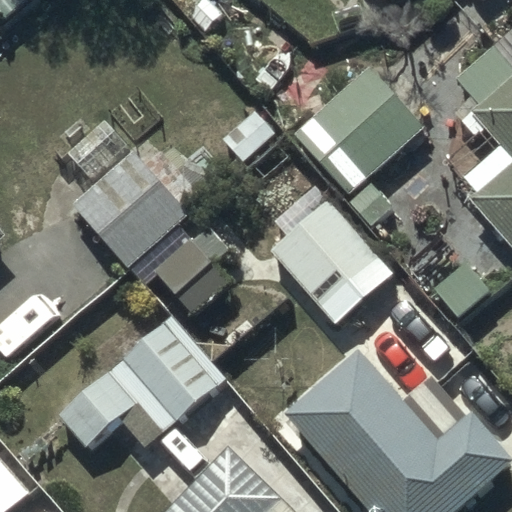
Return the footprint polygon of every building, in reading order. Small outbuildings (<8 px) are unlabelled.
[(0,0),(0,16),(7,24),(34,0),(0,0)] [(471,204),(511,251),(511,37),(458,83),(474,102),(455,118),(474,141),(448,164),(478,199),(471,204)] [(422,133),(369,74),(295,140),(344,195),(342,198),(372,232),(392,214),(365,184),(422,133)] [(128,149),(105,123),(65,158),(88,184),(128,149)] [(75,210),(129,272),(189,220),(135,158),(75,210)] [(272,254),(322,313),(381,265),(331,205),(317,216),(289,183),(281,190),(273,181),(253,198),(260,207),(252,214),(281,248),(272,254)] [(445,283),(435,291),(459,323),(510,283),(458,215),(417,246),(445,283)] [(227,381),(173,321),(60,421),(89,452),(121,423),(147,452),(227,381)] [(359,357),(287,420),(366,511),(463,511),(511,470),(511,461),(473,417),(438,448),(359,357)] [(274,511),(281,505),(229,456),(176,511),(274,511)] [(0,511),(17,511),(32,499),(0,461),(0,511)]
